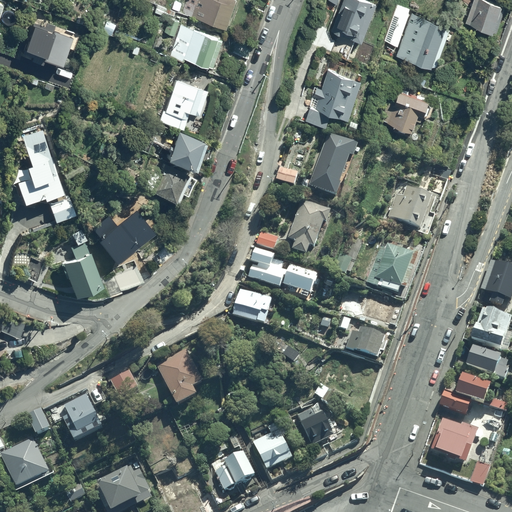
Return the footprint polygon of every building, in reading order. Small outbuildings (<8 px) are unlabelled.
[(185,0),(182,12),(226,24),(234,0),(185,0)] [(342,0),(331,29),(342,33),(343,31),(361,38),(375,0),(342,0)] [(471,0),(465,19),(466,19),(496,28),(504,5),(501,4),(501,0),(471,0)] [(451,23),(411,9),(396,51),(432,64),(433,60),(437,61),(451,23)] [(167,13),(167,14),(162,28),(174,32),(180,17),(167,13)] [(203,30),(180,23),(169,55),(183,60),(185,55),(220,68),(225,54),(217,51),(223,33),(204,26),(203,30)] [(353,70),(328,63),(322,84),(317,83),(306,116),(326,121),(331,106),(349,112),(363,70),(354,67),(353,70)] [(207,87),(174,78),(164,109),(162,108),(159,118),(183,126),(188,109),(199,112),(207,87)] [(427,94),(397,85),(393,100),(388,98),(380,117),(413,127),(417,109),(423,110),(427,94)] [(40,125),(20,132),(28,159),(24,161),(28,174),(16,178),(22,197),(41,191),(42,194),(46,193),(54,219),(74,213),(67,190),(63,191),(40,125)] [(205,142),(177,131),(165,157),(193,169),(205,142)] [(352,150),(325,141),(310,184),(340,195),(354,154),(351,153),(352,150)] [(190,172),(162,160),(158,171),(152,168),(146,182),(150,184),(149,188),(178,200),(190,172)] [(434,192),(407,185),(404,194),(397,192),(389,215),(422,227),(434,192)] [(333,208),(302,199),(290,236),(296,238),(293,246),(307,251),(310,244),(317,246),(325,221),(327,222),(333,208)] [(133,210),(108,227),(135,260),(158,240),(133,210)] [(262,231),(257,243),(277,251),(282,238),(262,231)] [(386,245),(381,244),(367,282),(379,286),(379,284),(399,291),(401,286),(407,288),(420,253),(404,248),(405,244),(389,238),(386,245)] [(72,251),(60,256),(73,289),(100,279),(89,246),(87,247),(84,240),(69,244),(72,251)] [(352,258),(340,253),(334,268),(347,273),(352,258)] [(511,263),(493,258),(483,288),(494,292),(491,300),(503,303),(506,295),(511,298),(511,297),(511,263)] [(263,294),(240,289),(234,313),(265,322),(269,310),(273,311),(276,302),(282,303),(285,295),(264,290),(263,294)] [(342,308),(348,310),(348,313),(359,316),(360,314),(391,322),(397,300),(384,297),(385,294),(372,291),(371,292),(368,291),(365,301),(345,296),(342,308)] [(488,311),(484,310),(474,340),(502,349),(501,353),(507,355),(511,340),(511,325),(511,320),(511,317),(488,309),(488,311)] [(0,328),(18,336),(24,321),(0,311),(0,328)] [(387,333),(361,325),(359,332),(353,330),(347,348),(354,351),(355,349),(379,357),(387,333)] [(348,331),(335,328),(332,342),(345,344),(348,331)] [(502,353),(474,344),(468,362),(497,372),(496,375),(505,378),(509,367),(499,363),(502,353)] [(188,347),(156,363),(178,404),(198,393),(195,385),(205,379),(188,347)] [(321,363),(315,379),(363,398),(370,383),(364,381),(371,365),(334,351),(328,366),(321,363)] [(492,382),(463,372),(456,394),(445,390),(440,403),(467,412),(473,396),(486,400),(492,382)] [(323,398),(322,399),(329,404),(337,392),(321,383),(315,393),(323,398)] [(312,408),(298,415),(313,444),(335,433),(327,418),(330,417),(327,411),(325,412),(319,402),(311,406),(312,408)] [(42,408),(28,415),(37,433),(51,426),(42,408)] [(271,432),(254,441),(267,469),(294,456),(281,429),(288,426),(284,418),(268,425),(271,432)] [(462,424),(443,418),(434,443),(439,444),(438,447),(460,455),(459,458),(468,461),(479,427),(463,422),(462,424)] [(35,437),(1,453),(17,485),(51,468),(35,437)] [(224,440),(214,446),(216,449),(214,450),(219,457),(225,453),(223,451),(228,447),(224,440)] [(256,473),(244,450),(244,449),(224,459),(227,465),(215,471),(225,490),(256,473)] [(100,483),(95,485),(108,511),(122,511),(153,497),(150,491),(152,490),(141,467),(135,470),(131,463),(98,479),(100,483)] [(171,467),(155,474),(173,511),(190,511),(188,507),(200,502),(194,491),(196,490),(186,471),(175,476),(171,467)] [(80,482),(65,490),(71,501),(86,493),(80,482)] [(209,486),(197,492),(207,511),(210,511),(219,508),(209,486)]
